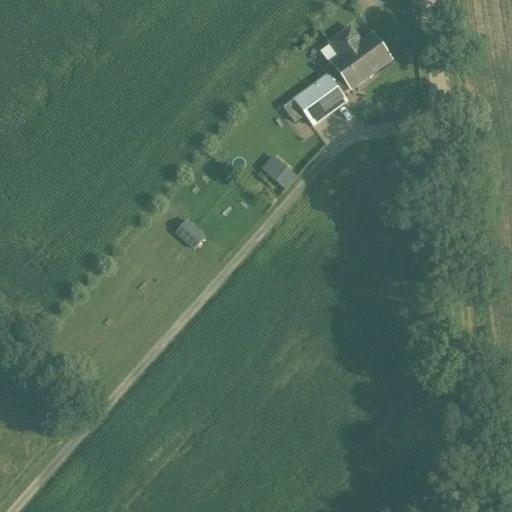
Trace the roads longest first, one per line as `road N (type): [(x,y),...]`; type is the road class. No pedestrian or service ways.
road 1 (unknown): [(426,124),(323,143),(306,154),(0,500)]
road 2 (track): [(472,511),(426,124)]
road 3 (unclassified): [(426,124),(413,0)]
